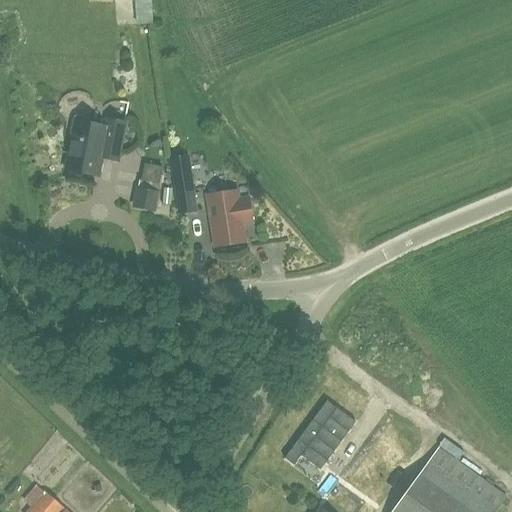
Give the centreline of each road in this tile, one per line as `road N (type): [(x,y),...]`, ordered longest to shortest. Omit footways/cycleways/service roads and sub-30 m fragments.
road 1 (tertiary): [(344,274),(279,290),(215,292),(0,243)]
road 2 (tertiary): [(193,511),(344,274)]
road 3 (residential): [(165,511),(0,356)]
road 4 (unclassified): [(344,274),(511,199)]
